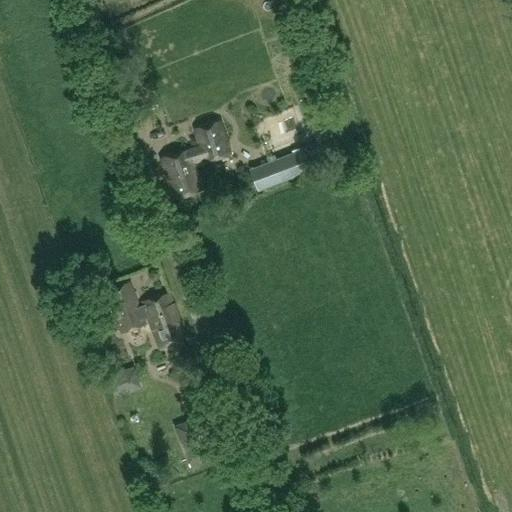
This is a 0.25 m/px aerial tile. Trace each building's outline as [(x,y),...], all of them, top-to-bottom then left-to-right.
[(164,111),(180,107),(178,98),(161,101),(164,111)] [(186,150),(160,157),(164,173),(166,173),(171,194),(173,194),(174,199),(201,192),(193,162),(204,160),(204,163),(230,156),(220,121),(195,128),(201,149),(187,153),(186,150)] [(302,150),(249,170),(259,192),(311,172),(302,150)] [(142,304),(143,308),(138,310),(128,284),(105,292),(121,334),(143,326),(141,320),(147,318),(159,350),(185,341),(168,295),(142,304)] [(108,374),(116,397),(143,388),(135,366),(125,369),(125,368),(108,374)] [(190,468),(219,457),(203,415),(174,426),(190,468)]
